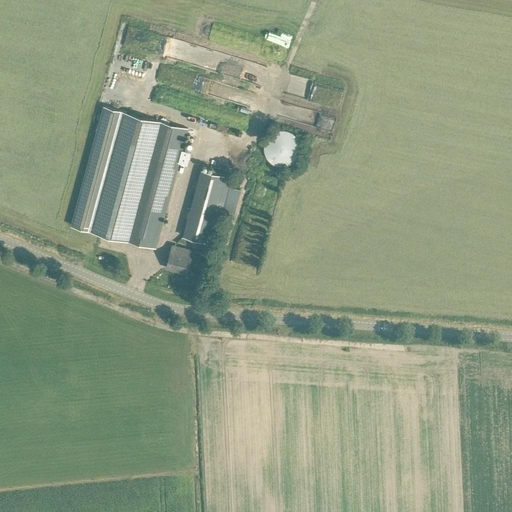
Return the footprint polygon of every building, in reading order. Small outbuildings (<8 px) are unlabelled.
[(73,225),(128,240),(151,153),(156,154),(179,161),(179,162),(187,164),(190,152),(182,150),(188,127),(105,105),(73,225)] [(303,143),(303,139),(302,136),(300,133),(298,131),(295,128),(292,127),(289,126),(285,125),(282,126),(279,127),(276,129),(273,131),(271,134),(270,137),(269,139),(268,143),(269,146),(270,150),(271,152),(273,155),(277,157),(279,159),(282,160),(285,160),(289,160),(292,159),(295,157),(297,156),(300,153),(302,150),(303,146),(303,143)] [(151,153),(128,240),(156,247),(179,162),(179,161),(156,154),(151,153)] [(202,167),(186,225),(183,235),(212,243),(231,175),(202,167)] [(188,266),(193,250),(173,244),(167,267),(187,272),(188,268),(189,267),(188,266)]
